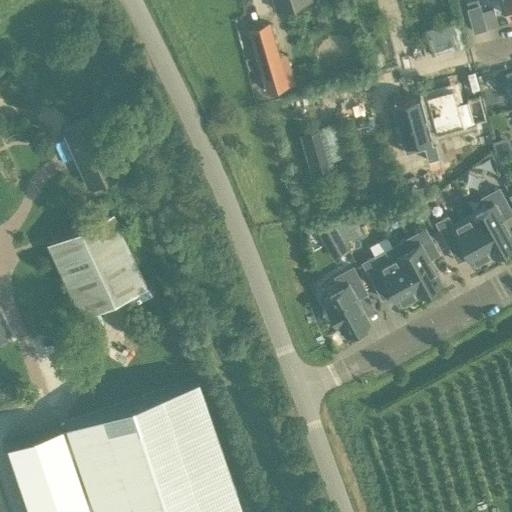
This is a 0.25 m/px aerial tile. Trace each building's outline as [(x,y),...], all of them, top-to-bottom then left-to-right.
[(272,0),(276,9),(302,0),(272,0)] [(511,0),(502,0),(507,15),(511,13),(511,0)] [(474,30),(485,27),(479,4),(467,7),(474,30)] [(287,83),(268,22),(249,28),(268,89),(287,83)] [(426,93),(422,94),(432,132),(460,125),(460,124),(483,119),(477,93),(463,97),(464,99),(454,102),(450,86),(440,89),(439,86),(425,90),(426,93)] [(417,95),(388,102),(401,151),(420,146),(424,159),(435,156),(432,142),(429,142),(417,95)] [(88,185),(120,170),(94,114),(62,128),(88,185)] [(343,120),(322,126),(328,146),(349,140),(343,120)] [(333,164),(322,126),(300,133),(311,170),(333,164)] [(474,215),(494,252),(511,242),(511,236),(502,218),(511,211),(498,187),(483,195),(489,207),(474,215)] [(417,205),(408,210),(414,220),(422,215),(417,205)] [(81,313),(146,282),(112,209),(46,240),(81,313)] [(493,253),(494,252),(474,215),(454,226),(447,215),(435,221),(449,246),(460,240),(472,263),(492,252),(493,253)] [(354,220),(334,223),(339,231),(354,223),(354,220)] [(348,248),(339,231),(334,223),(319,231),(332,256),(348,248)] [(393,244),(393,245),(420,293),(441,281),(428,258),(439,252),(425,227),(393,244)] [(420,293),(393,245),(374,256),(373,255),(362,261),(381,297),(392,291),(399,303),(419,292),(419,293),(420,293)] [(340,286),(325,294),(330,303),(326,305),(336,323),(340,322),(345,332),(347,331),(349,334),(360,328),(358,325),(368,320),(356,297),(367,291),(353,265),(334,275),(340,286)] [(0,334),(9,330),(0,311),(0,334)] [(243,511),(197,375),(7,440),(31,511),(243,511)] [(10,382),(0,384),(0,398),(13,395),(10,382)]
